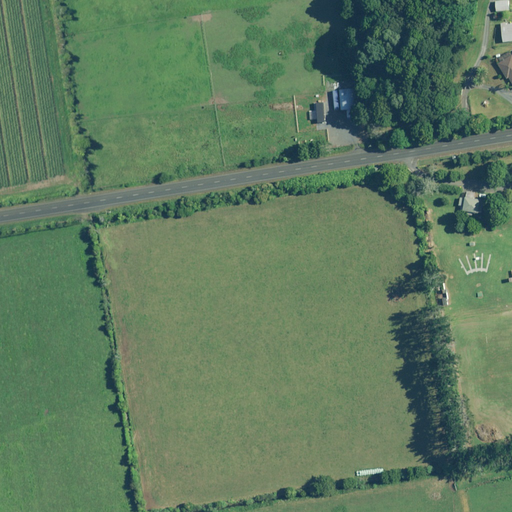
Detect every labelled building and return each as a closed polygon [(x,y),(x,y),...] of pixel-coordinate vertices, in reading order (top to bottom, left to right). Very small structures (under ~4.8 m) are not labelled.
[(508,0),(507,0),(494,1),(495,11),(509,10),(508,0)] [(511,21),(501,23),(503,42),(511,41),(511,21)] [(511,55),(511,54),(496,63),(506,79),(509,77),(511,81),(511,55)] [(353,87),(337,89),(339,110),(355,108),(353,87)] [(474,192),(466,191),(466,197),(459,197),(458,205),(463,205),(462,211),(465,211),(465,215),(471,215),(472,212),(478,213),(478,208),(483,208),(483,200),(473,199),(474,192)]
